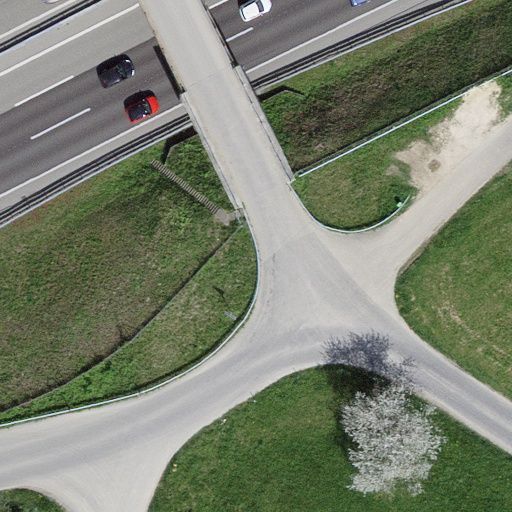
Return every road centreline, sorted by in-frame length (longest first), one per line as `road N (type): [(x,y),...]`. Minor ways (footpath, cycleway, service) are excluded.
road 1 (unclassified): [(337,297),(202,392),(123,427),(0,458)]
road 2 (unclassified): [(170,0),(287,236),(337,297)]
road 3 (motorway): [(0,134),(269,0)]
road 4 (unclassified): [(337,297),(397,352),(511,428)]
